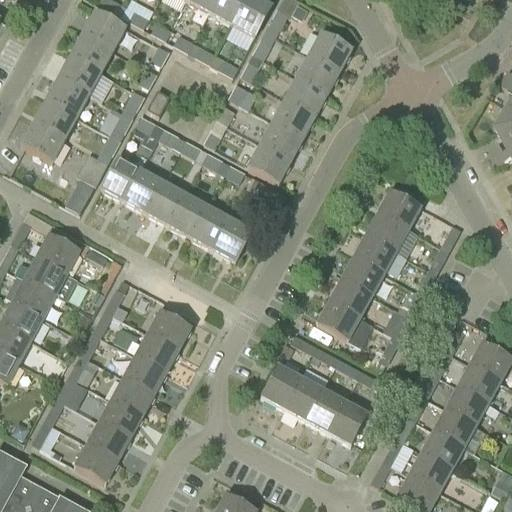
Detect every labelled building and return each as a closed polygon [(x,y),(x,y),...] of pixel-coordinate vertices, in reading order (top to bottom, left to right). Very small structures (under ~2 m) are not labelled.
[(208,20),(218,0),(190,0),(186,7),(208,20)] [(230,32),(247,0),(246,0),(218,0),(208,20),(230,32)] [(247,0),(230,32),(253,44),(270,13),(247,0)] [(283,0),(263,38),(273,44),(286,20),(290,22),(290,20),(295,12),(298,7),(286,0),(283,0)] [(111,19),(117,9),(101,1),(95,11),(111,19)] [(296,11),(290,21),(297,25),(303,23),(307,17),(296,11)] [(142,36),(147,25),(132,16),(126,28),(142,36)] [(80,40),(111,57),(124,34),(93,17),(80,40)] [(164,48),(170,36),(155,28),(149,39),(164,48)] [(186,60),(192,49),(170,36),(164,48),(186,60)] [(261,66),(273,44),(263,38),(250,60),(261,66)] [(99,79),(111,57),(80,40),(68,62),(99,79)] [(307,63),(338,80),(351,57),(320,40),(307,63)] [(160,72),(167,58),(150,48),(142,62),(160,72)] [(208,72),(215,61),(192,49),(186,60),(208,72)] [(249,89),(261,66),(250,60),(238,83),(249,89)] [(215,61),(208,72),(231,84),(237,73),(215,61)] [(87,101),(99,79),(68,62),(56,84),(87,101)] [(326,102),(338,80),(307,63),(295,85),(326,102)] [(147,96),(155,81),(144,75),(137,91),(147,96)] [(511,91),(511,81),(507,79),(503,86),(511,91)] [(74,123),(87,101),(56,84),(44,106),(74,123)] [(314,124),(326,102),(295,85),(283,107),(314,124)] [(511,105),(506,116),(511,119),(511,91),(503,86),(498,93),(511,101),(511,105)] [(237,111),(245,96),(234,90),(226,105),(237,111)] [(120,119),(131,125),(143,103),(132,97),(120,119)] [(157,123),(168,104),(155,97),(145,116),(157,123)] [(491,104),(483,117),(498,126),(506,113),(491,104)] [(62,145),(74,123),(44,106),(32,128),(62,145)] [(302,146),(314,124),(283,107),(271,129),(302,146)] [(214,127),(225,133),(232,118),(222,112),(214,127)] [(511,119),(506,116),(494,135),(503,151),(487,160),(491,167),(511,155),(511,119)] [(119,147),(131,125),(120,119),(108,141),(119,147)] [(148,141),(154,132),(140,123),(133,134),(145,140),(148,141)] [(213,156),(225,133),(214,127),(202,150),(213,156)] [(50,168),(62,145),(32,128),(20,151),(50,168)] [(290,168),(302,146),(271,129),(259,151),(290,168)] [(179,159),(185,147),(162,135),(156,146),(179,159)] [(156,146),(148,141),(145,140),(139,149),(150,155),(156,146)] [(107,169),(119,147),(108,141),(96,163),(107,169)] [(201,170),(207,159),(185,147),(179,159),(200,170),(201,170)] [(277,191),(290,168),(259,151),(246,174),(277,191)] [(511,167),(511,155),(491,167),(495,175),(511,166),(511,167)] [(223,182),(229,171),(207,159),(201,170),(200,170),(196,179),(211,187),(215,178),(223,182)] [(107,169),(96,163),(95,165),(87,160),(74,183),(86,189),(81,197),(89,201),(94,192),(94,193),(107,169)] [(122,209),(139,178),(117,165),(100,197),(122,209)] [(229,171),(223,182),(237,190),(243,179),(229,171)] [(144,221),(161,190),(139,178),(122,209),(144,221)] [(268,207),(274,196),(251,184),(244,195),(268,207)] [(166,233),(183,202),(161,190),(144,221),(166,233)] [(374,221),(406,238),(418,216),(386,198),(374,221)] [(188,245),(205,214),(183,202),(166,233),(188,245)] [(210,257),(227,226),(205,214),(188,245),(210,257)] [(8,252),(16,256),(29,233),(46,242),(51,232),(27,218),(22,228),(8,252)] [(394,260),(406,238),(374,221),(362,243),(394,260)] [(227,226),(210,257),(233,270),(250,239),(227,226)] [(437,255),(445,260),(458,235),(450,231),(437,255)] [(34,265),(66,282),(78,259),(46,242),(34,265)] [(382,283),(394,260),(362,243),(350,265),(382,283)] [(0,275),(4,278),(16,256),(8,252),(0,267),(0,275)] [(433,282),(445,260),(437,255),(425,278),(433,282)] [(99,274),(104,265),(88,256),(84,266),(99,274)] [(54,304),(66,282),(34,265),(22,287),(54,304)] [(104,300),(120,270),(110,265),(107,272),(110,273),(107,279),(108,280),(98,297),(104,300)] [(370,305),(382,283),(350,265),(338,287),(370,305)] [(421,304),(433,282),(425,278),(413,300),(421,304)] [(42,326),(54,304),(22,287),(10,310),(42,326)] [(358,327),(370,305),(338,287),(326,309),(358,327)] [(101,319),(109,324),(123,298),(115,294),(101,319)] [(409,326),(421,304),(413,300),(401,322),(409,326)] [(346,349),(358,327),(326,309),(313,332),(346,349)] [(0,332),(30,348),(42,326),(10,310),(0,329),(0,332)] [(97,346),(109,324),(101,319),(89,341),(97,346)] [(145,343),(177,360),(190,338),(158,321),(145,343)] [(397,348),(409,326),(401,322),(389,344),(397,348)] [(442,359),(449,363),(467,330),(460,327),(442,359)] [(0,361),(18,371),(30,348),(0,332),(0,361)] [(131,357),(139,343),(120,332),(112,346),(131,357)] [(85,368),(97,346),(89,341),(77,363),(85,368)] [(311,362),(315,355),(292,342),(288,349),(311,362)] [(165,383),(177,360),(145,343),(133,365),(165,383)] [(385,369),(397,348),(389,344),(377,365),(385,369)] [(467,373),(498,390),(510,367),(479,350),(467,373)] [(333,374),(337,366),(315,355),(311,362),(333,374)] [(443,375),(449,363),(442,359),(429,381),(442,388),(443,387),(445,388),(450,379),(443,375)] [(0,391),(5,394),(18,371),(0,361),(0,391)] [(73,390),(85,368),(77,363),(65,386),(73,390)] [(153,405),(165,383),(133,365),(122,388),(153,405)] [(355,385),(359,378),(337,366),(333,374),(355,385)] [(486,412),(498,390),(467,373),(455,395),(486,412)] [(282,417),(298,386),(276,374),(259,405),(282,417)] [(359,378),(355,385),(387,403),(391,395),(382,390),(359,378)] [(440,391),(442,388),(429,381),(417,403),(425,407),(435,388),(440,391)] [(61,412),(73,390),(65,386),(53,408),(61,412)] [(304,429),(321,397),(298,386),(282,417),(304,429)] [(142,427),(153,405),(122,388),(110,410),(142,427)] [(495,404),(507,411),(504,417),(511,421),(511,396),(502,391),(495,404)] [(474,434),(486,412),(455,395),(443,417),(474,434)] [(326,441),(343,409),(321,397),(304,429),(326,441)] [(413,429),(425,407),(417,403),(405,425),(413,429)] [(49,434),(61,412),(53,408),(41,430),(49,434)] [(343,409),(326,441),(349,453),(366,421),(343,409)] [(130,449),(142,427),(110,410),(98,432),(130,449)] [(462,456),(474,434),(443,417),(431,439),(462,456)] [(401,451),(413,429),(405,425),(393,447),(401,451)] [(38,455),(49,434),(41,430),(30,450),(38,455)] [(118,471),(130,449),(98,432),(86,454),(118,471)] [(450,478),(462,456),(431,439),(419,461),(450,478)] [(388,473),(401,451),(393,447),(381,469),(388,473)] [(105,494),(118,471),(86,454),(74,477),(105,494)] [(73,511),(20,482),(25,473),(0,459),(0,511),(73,511)] [(438,500),(450,478),(419,461),(407,483),(438,500)] [(377,494),(388,473),(381,469),(369,490),(377,494)] [(502,505),(511,485),(511,481),(502,476),(490,499),(502,505)] [(405,511),(431,511),(438,500),(407,483),(395,506),(405,511)] [(218,511),(240,511),(223,503),(218,511)]
